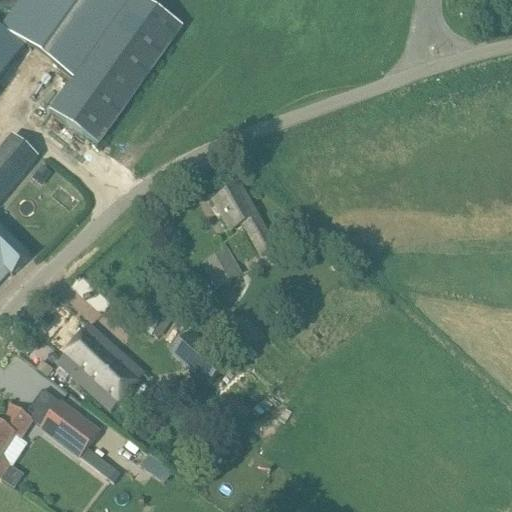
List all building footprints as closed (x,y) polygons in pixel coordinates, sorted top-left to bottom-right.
[(21,0),(0,30),(73,81),(130,0),(21,0)] [(141,0),(130,0),(73,81),(50,113),(99,148),(183,29),(141,0)] [(0,205),(39,159),(12,137),(0,150),(0,205)] [(43,167),(35,177),(44,185),(52,175),(43,167)] [(275,250),(240,188),(214,203),(231,235),(245,227),(262,257),(275,250)] [(0,283),(9,274),(12,277),(31,258),(0,228),(0,283)] [(238,278),(226,254),(201,267),(213,291),(238,278)] [(166,316),(145,302),(132,321),(153,335),(166,316)] [(251,340),(218,311),(208,321),(242,351),(251,340)] [(111,380),(94,398),(113,414),(146,375),(90,328),(73,348),(111,380)] [(209,387),(226,367),(192,337),(187,333),(169,353),(209,387)] [(111,380),(73,348),(57,367),(94,398),(111,380)] [(252,413),(228,397),(218,411),(242,427),(252,413)] [(79,462),(99,437),(59,405),(39,430),(79,462)] [(0,476),(7,466),(11,469),(27,446),(20,442),(33,423),(11,408),(0,424),(0,476)]
